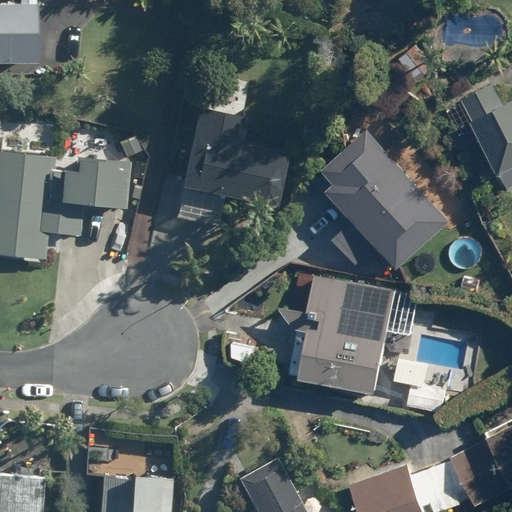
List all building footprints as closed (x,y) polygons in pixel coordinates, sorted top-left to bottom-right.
[(35,1),(0,0),(0,60),(36,60),(35,1)] [(436,65),(418,45),(400,61),(418,81),(436,65)] [(495,82),(463,98),(509,186),(511,185),(511,100),(506,103),(495,82)] [(197,107),(180,184),(276,205),(288,151),(239,141),(245,117),(197,107)] [(329,190),(400,268),(453,220),(370,128),(324,169),(337,183),(329,190)] [(57,155),(0,148),(0,254),(46,259),(49,232),(80,235),(83,202),(122,206),(127,162),(77,157),(75,170),(61,168),(61,171),(55,170),(57,155)] [(302,378),(379,393),(398,289),(318,273),(317,276),(301,273),(295,307),(280,305),(297,328),(301,329),(293,373),(303,375),(302,378)] [(448,387),(427,383),(431,363),(401,357),(396,380),(413,383),(408,405),(443,412),(448,387)] [(429,511),(475,499),(478,505),(511,487),(511,418),(487,431),(490,437),(453,455),(454,458),(412,470),(410,463),(351,483),(360,511),(429,511)] [(306,511),(275,456),(238,477),(257,511),(306,511)] [(39,511),(43,475),(0,470),(0,511),(39,511)] [(100,471),(95,511),(166,511),(170,477),(100,471)]
